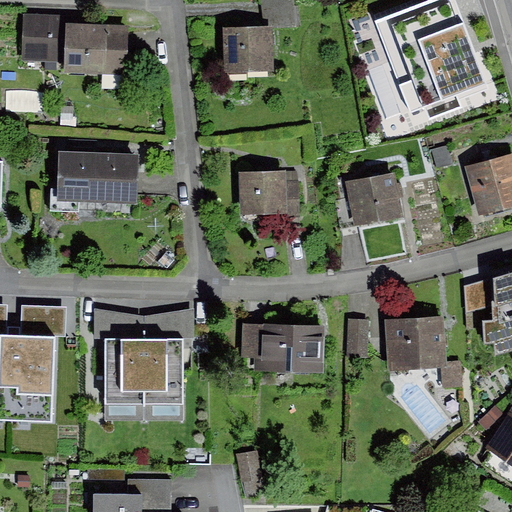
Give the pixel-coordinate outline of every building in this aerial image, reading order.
[(294,0),(260,0),(263,27),(273,26),(296,25),(294,0)] [(453,0),(435,0),(376,22),(397,78),(410,73),(412,80),(398,85),(409,113),(485,84),(453,0)] [(75,16),(23,13),(21,61),(65,63),(65,70),(127,73),(129,23),(74,21),(75,16)] [(274,69),(273,26),(263,27),(224,29),(225,71),(274,69)] [(448,146),(432,150),(437,171),(454,166),(448,146)] [(139,152),(59,150),(58,200),(138,202),(139,152)] [(511,150),(464,164),(479,216),(511,206),(511,150)] [(285,169),(239,171),(241,213),(287,210),(285,171),(285,169)] [(297,170),(285,171),(287,210),(288,216),(300,215),(297,170)] [(395,171),(347,181),(350,197),(356,225),(404,215),(395,171)] [(356,225),(350,197),(336,200),(341,228),(356,225)] [(166,253),(160,261),(168,268),(175,260),(166,253)] [(483,280),(463,287),(466,325),(488,314),(509,315),(511,331),(511,263),(483,275),(483,280)] [(9,301),(9,325),(21,326),(21,301),(9,301)] [(23,303),(22,327),(56,328),(66,328),(66,304),(23,303)] [(95,338),(104,338),(144,338),(183,337),(195,337),(195,307),(146,316),(93,306),(95,338)] [(444,315),(386,318),(389,369),(442,365),(447,365),(444,315)] [(385,316),(370,316),(370,356),(384,356),(385,316)] [(369,356),(370,318),(350,318),(349,355),(369,356)] [(324,372),(325,323),(242,322),(242,357),(256,358),(256,371),(324,372)] [(0,326),(0,417),(54,419),(56,328),(22,327),(7,326),(0,326)] [(183,337),(144,338),(146,400),(185,399),(183,337)] [(144,338),(104,338),(104,401),(146,400),(144,338)] [(462,365),(447,365),(442,365),(443,388),(462,387),(462,365)] [(511,407),(486,446),(511,463),(511,407)] [(259,449),(240,451),(245,497),(265,495),(259,449)] [(88,468),(88,478),(125,478),(125,468),(88,468)] [(29,476),(19,476),(19,487),(29,487),(29,476)] [(128,477),(128,488),(142,488),(142,511),(172,511),(172,477),(128,477)] [(128,488),(95,488),(94,511),(142,511),(142,488),(128,488)]
